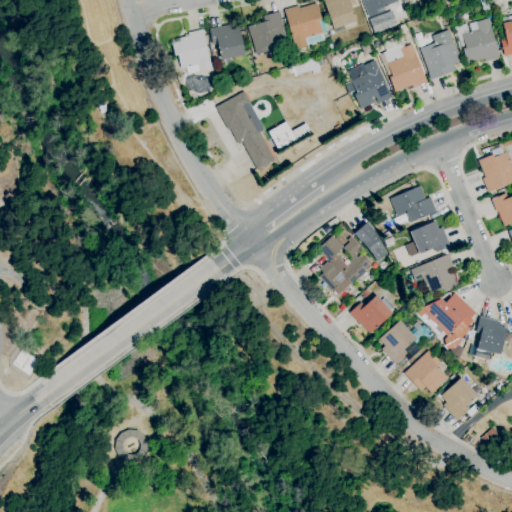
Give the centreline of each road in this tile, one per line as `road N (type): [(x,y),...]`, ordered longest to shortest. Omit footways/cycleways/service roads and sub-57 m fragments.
road 1 (residential): [(245,245),(409,419),(511,483)]
road 2 (secondary): [(245,245),(272,241),(438,143),(511,119)]
road 3 (tertiary): [(127,0),(176,133),(245,245)]
road 4 (secondary): [(511,87),(435,114),(318,176)]
road 5 (secondary): [(46,392),(210,272)]
road 6 (residential): [(438,143),(493,281)]
